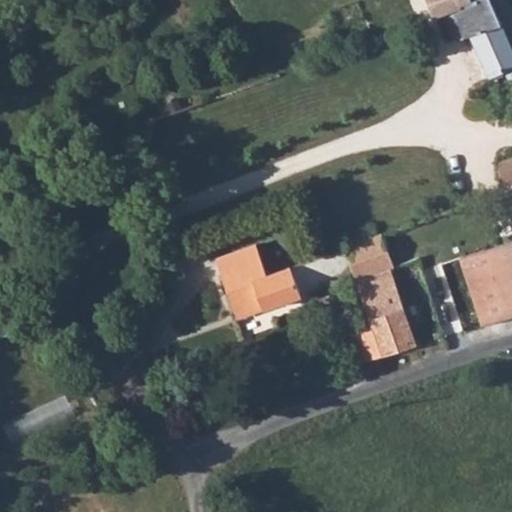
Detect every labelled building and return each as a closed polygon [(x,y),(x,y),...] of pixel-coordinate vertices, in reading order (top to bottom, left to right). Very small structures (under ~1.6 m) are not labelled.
[(480,86),(503,78),(500,69),(511,64),(511,37),(496,0),(434,0),(441,18),(452,14),(480,86)] [(511,64),(500,69),(503,78),(506,81),(511,78),(511,64)] [(511,155),(500,160),(509,188),(511,187),(511,155)] [(511,238),(461,256),(482,326),(511,316),(511,187),(509,188),(501,191),(511,220),(511,238)] [(381,232),(344,244),(354,276),(388,265),(390,264),(381,232)] [(215,258),(226,287),(267,272),(257,242),(215,258)] [(318,253),(289,264),(300,296),(354,276),(344,244),(318,253)] [(267,272),(226,287),(236,313),(261,304),(263,310),(300,296),(289,264),(267,272)] [(354,276),(368,319),(401,308),(395,290),(388,265),(354,276)] [(342,336),(352,366),(413,346),(401,308),(368,319),(370,326),(342,336)] [(0,338),(12,328),(0,313),(0,338)] [(14,442),(77,413),(68,394),(5,423),(14,442)]
